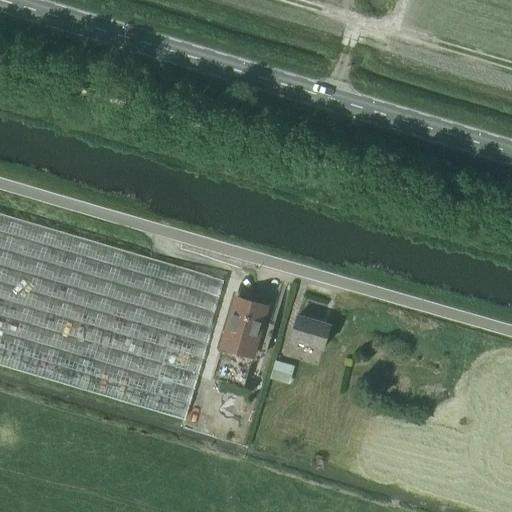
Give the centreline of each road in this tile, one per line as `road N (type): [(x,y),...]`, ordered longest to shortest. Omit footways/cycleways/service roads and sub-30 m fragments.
road 1 (unclassified): [(0,181),(511,331)]
road 2 (tertiary): [(511,152),(1,0)]
road 3 (unknown): [(286,0),(345,27),(350,52),(335,99)]
